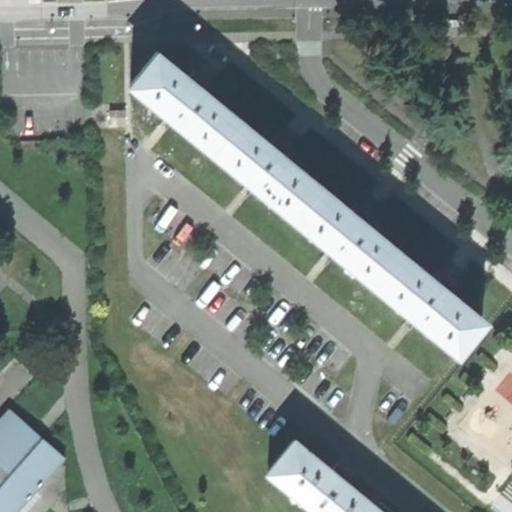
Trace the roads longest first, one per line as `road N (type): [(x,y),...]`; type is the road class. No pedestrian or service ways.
road 1 (residential): [(511,240),(327,89),(309,54),(310,0)]
road 2 (tertiary): [(9,14),(109,12),(183,0)]
